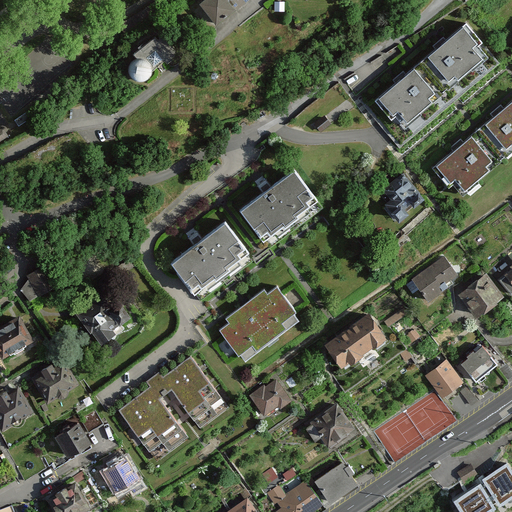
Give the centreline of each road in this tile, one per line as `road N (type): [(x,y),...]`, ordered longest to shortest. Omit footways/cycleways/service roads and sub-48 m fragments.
road 1 (residential): [(0,161),(48,135),(106,124),(260,0)]
road 2 (residential): [(4,213),(31,221),(62,214),(268,125)]
road 3 (residential): [(268,125),(148,242),(186,308)]
road 4 (residential): [(268,125),(444,0)]
road 5 (tertiary): [(344,511),(511,400)]
road 6 (residential): [(0,63),(45,10),(115,10),(136,0)]
road 7 (residential): [(108,440),(28,490),(0,498)]
